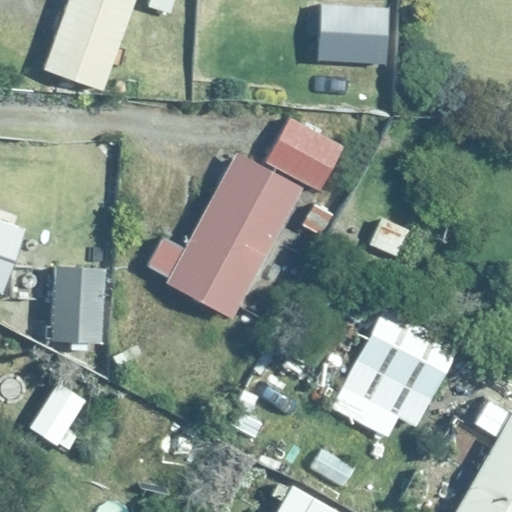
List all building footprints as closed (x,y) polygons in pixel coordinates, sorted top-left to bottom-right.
[(62,0),(39,66),(33,82),(72,96),(77,83),(98,91),(130,0),(62,0)] [(385,2),(314,3),(315,64),(399,62),(399,22),(386,23),(385,2)] [(162,232),(143,263),(230,316),(237,305),(260,319),(300,253),(271,236),(303,183),(314,189),(340,147),(287,115),(259,162),(236,148),(179,242),(162,232)] [(318,190),(297,222),(319,236),(340,204),(318,190)] [(378,210),(363,242),(395,257),(410,225),(378,210)] [(97,362),(101,267),(52,265),(48,360),(97,362)] [(342,316),(313,372),(412,429),(462,343),(377,294),(359,326),(342,316)] [(302,365),(327,311),(295,297),(270,350),(302,365)] [(511,511),(511,405),(507,402),(446,511),(511,511)] [(319,444),(303,466),(336,489),(352,468),(319,444)] [(340,511),(287,478),(265,511),(340,511)]
